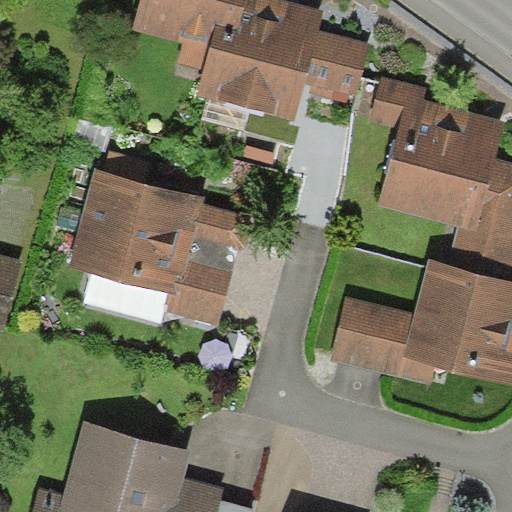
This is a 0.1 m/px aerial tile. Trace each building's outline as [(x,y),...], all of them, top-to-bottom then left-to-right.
[(176,62),(205,70),(217,30),(239,37),(250,0),(141,0),(132,32),(181,45),(176,62)] [(326,13),(280,0),(250,0),(239,37),(217,30),(205,70),(197,96),(297,125),(306,92),(334,100),(337,92),(357,97),(372,45),(322,30),(326,13)] [(424,89),(384,78),(372,121),(399,128),(378,207),(459,228),(477,233),(498,160),(508,122),(461,109),(422,98),(424,89)] [(96,175),(69,270),(93,276),(85,305),(161,326),(164,315),(222,331),(253,219),(201,205),(202,200),(152,187),(159,164),(110,150),(102,176),(96,175)] [(511,271),(511,163),(498,160),(477,233),(459,228),(448,265),(509,282),(511,271)] [(0,255),(0,332),(5,334),(24,261),(0,255)] [(511,282),(509,282),(448,265),(426,260),(413,314),(401,358),(436,367),(509,386),(511,375),(511,282)] [(401,358),(413,314),(346,296),(330,358),(431,384),(436,367),(401,358)] [(39,492),(33,511),(255,511),(256,511),(222,502),(225,491),(185,480),(191,460),(87,430),(67,499),(39,492)]
